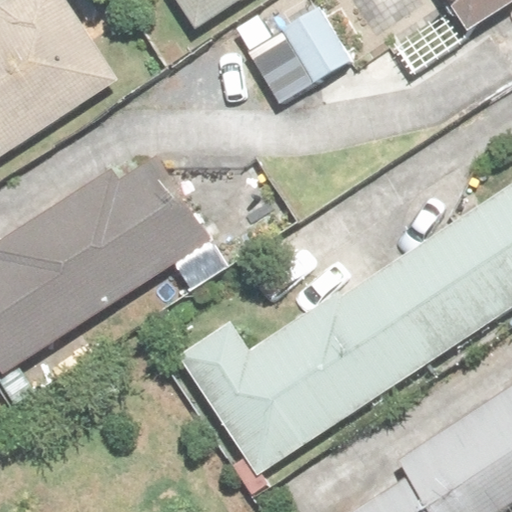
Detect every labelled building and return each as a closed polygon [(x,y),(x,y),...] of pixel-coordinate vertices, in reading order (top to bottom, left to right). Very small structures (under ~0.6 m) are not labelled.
[(0,169),(122,90),(62,0),(43,0),(0,28),(0,169)] [(185,0),(210,36),(265,0),(185,0)] [(511,0),(452,0),(479,40),(511,18),(511,0)] [(316,1),(246,42),(287,112),(357,71),(316,1)] [(214,251),(160,167),(0,270),(0,358),(14,380),(214,251)] [(511,321),(511,201),(334,317),(262,365),(240,331),(187,365),(264,483),(511,321)] [(511,511),(511,408),(356,511),(511,511)]
